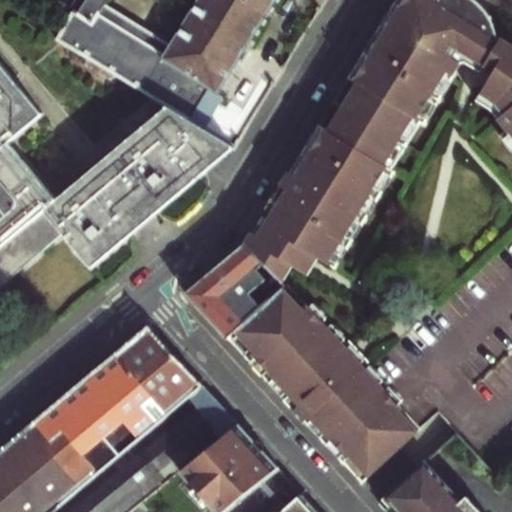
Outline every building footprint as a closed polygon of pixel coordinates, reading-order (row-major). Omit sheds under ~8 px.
[(110,0),(54,0),(76,13),(94,25),(105,8),(110,0)] [(201,0),(171,49),(105,8),(94,25),(76,13),(59,40),(164,103),(195,122),(215,90),(220,94),(271,11),(278,0),(201,0)] [(245,246),(263,264),(280,282),(282,285),(292,267),(306,276),(318,259),(335,269),(396,172),(392,169),(406,147),(421,123),(424,125),(452,80),(459,67),(460,66),(470,66),(485,75),(489,70),(499,75),(482,105),(496,113),(502,121),(511,132),(505,139),(511,146),(511,44),(492,32),(496,23),(488,12),(485,9),(483,7),(474,2),(460,13),(439,0),(410,0),(407,2),(404,6),(401,9),(393,5),(391,7),(394,9),(382,28),(380,27),(377,32),(379,33),(367,52),(365,51),(362,56),(364,57),(353,75),(351,74),(349,78),(358,84),(343,109),(329,131),(320,124),(318,127),(319,128),(308,148),(306,147),(303,151),(305,152),(293,171),(291,170),(274,198),(276,199),(263,219),(261,219),(259,221),(266,225),(259,237),(251,237),(245,246)] [(0,286),(63,233),(93,267),(130,235),(145,222),(235,145),(195,122),(164,103),(56,196),(8,140),(44,109),(0,58),(0,286)] [(231,258),(187,294),(215,325),(229,340),(246,323),(240,316),(246,310),(237,299),(260,278),(255,272),(263,264),(245,246),(231,258)] [(282,285),(280,282),(266,293),(272,300),(285,288),(282,285)] [(272,300),(246,323),(229,340),(303,420),(363,485),(421,432),(367,373),(352,357),(287,286),(285,288),(272,300)] [(177,357),(149,327),(100,368),(36,421),(54,442),(66,432),(100,474),(204,387),(177,357)] [(100,474),(55,511),(133,511),(184,471),(240,426),(216,400),(204,387),(100,474)] [(54,442),(36,421),(8,445),(0,451),(0,510),(1,511),(55,511),(100,474),(66,432),(54,442)] [(252,439),(240,426),(184,471),(201,490),(196,494),(204,503),(208,499),(220,511),(228,511),(280,470),(252,439)] [(426,463),(380,504),(386,511),(480,511),(468,498),(462,503),(426,463)] [(286,476),(280,470),(228,511),(257,511),(260,510),(261,511),(278,496),(290,509),(304,496),(286,476)] [(319,511),(304,496),(290,509),(286,511),(319,511)]
